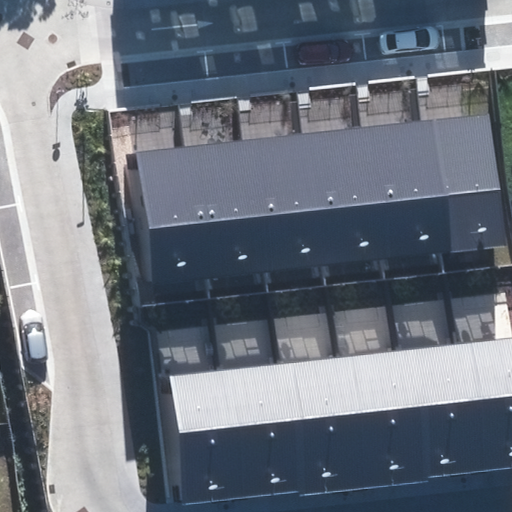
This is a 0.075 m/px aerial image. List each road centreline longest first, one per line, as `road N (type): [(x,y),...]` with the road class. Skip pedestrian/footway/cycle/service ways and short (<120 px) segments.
road 1 (residential): [(112,511),(19,48)]
road 2 (residential): [(19,48),(435,0)]
